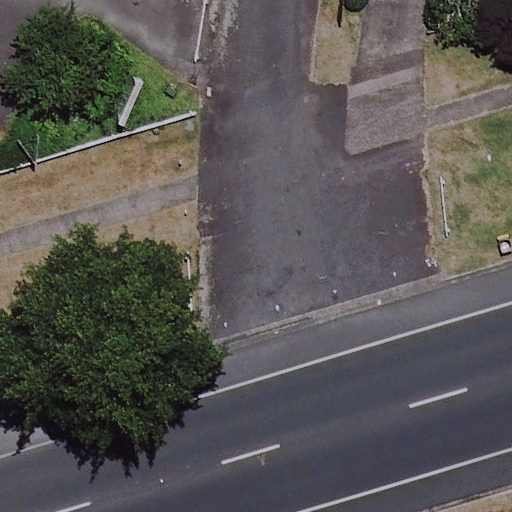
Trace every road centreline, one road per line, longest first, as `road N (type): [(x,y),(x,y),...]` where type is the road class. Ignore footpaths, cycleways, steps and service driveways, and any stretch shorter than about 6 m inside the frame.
road 1 (residential): [(352,425),(261,21),(263,0)]
road 2 (primary): [(68,511),(352,425)]
road 3 (primary): [(352,425),(511,378)]
